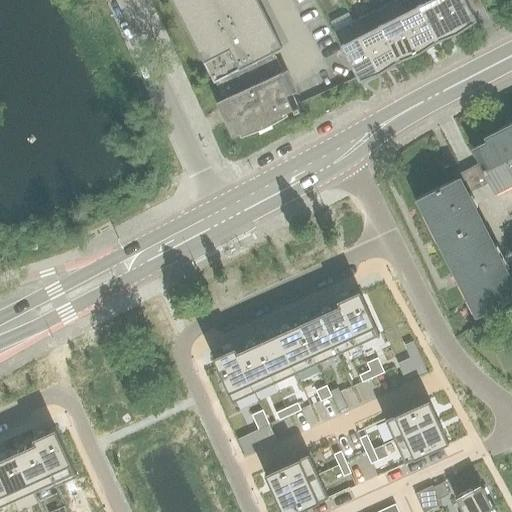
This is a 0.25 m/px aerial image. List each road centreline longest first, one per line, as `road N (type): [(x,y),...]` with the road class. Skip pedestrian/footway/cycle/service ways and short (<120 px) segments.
road 1 (residential): [(250,511),(183,360),(187,338),(390,244)]
road 2 (residential): [(222,215),(121,0)]
road 3 (residential): [(511,412),(460,368),(390,244)]
road 4 (residential): [(0,419),(48,398),(68,404),(121,511)]
road 5 (secondary): [(511,56),(343,149)]
road 6 (secondary): [(0,336),(43,324),(117,285),(144,256)]
road 7 (secondary): [(144,256),(104,263),(0,324)]
road 8 (secondary): [(343,149),(222,215)]
